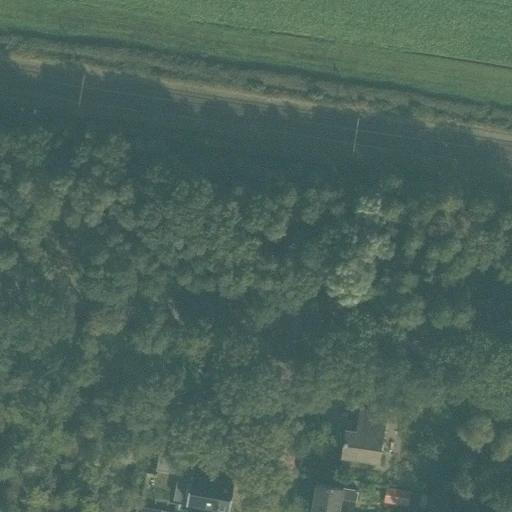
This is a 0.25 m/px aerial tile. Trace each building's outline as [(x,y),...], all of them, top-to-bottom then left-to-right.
[(357,432),(383,436),(386,413),(384,413),(363,410),(361,409),(357,432)] [(383,436),(357,432),(347,430),(343,456),(379,461),(383,436)] [(156,470),(178,474),(180,461),(159,457),(156,470)] [(192,475),(187,501),(230,509),(234,482),(192,475)] [(358,491),(317,484),(312,511),(320,511),(339,511),(342,499),(356,502),(358,491)] [(410,493),(387,489),(384,503),(409,506),(409,504),(417,506),(418,496),(410,495),(410,493)] [(433,497),(422,495),(420,508),(431,510),(433,497)]
